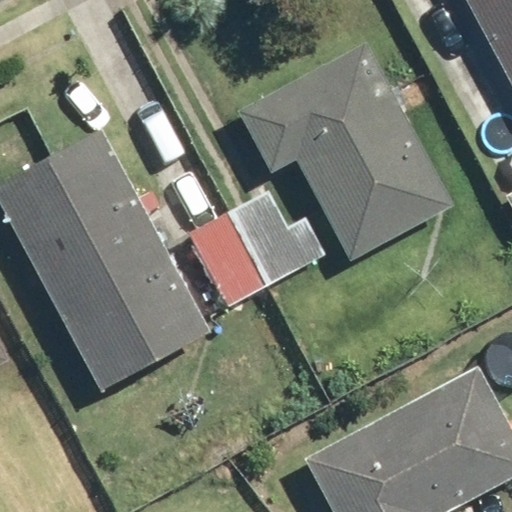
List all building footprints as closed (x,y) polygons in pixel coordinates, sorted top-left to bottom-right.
[(511,0),(471,0),(511,81),(511,0)] [(371,39),(267,93),(355,261),(459,206),(371,39)] [(208,324),(102,133),(0,188),(0,193),(104,381),(208,324)] [(199,230),(236,307),(324,264),(287,188),(199,230)] [(0,339),(0,366),(11,360),(0,339)] [(459,511),(511,482),(511,415),(486,369),(322,461),(350,511),(459,511)]
